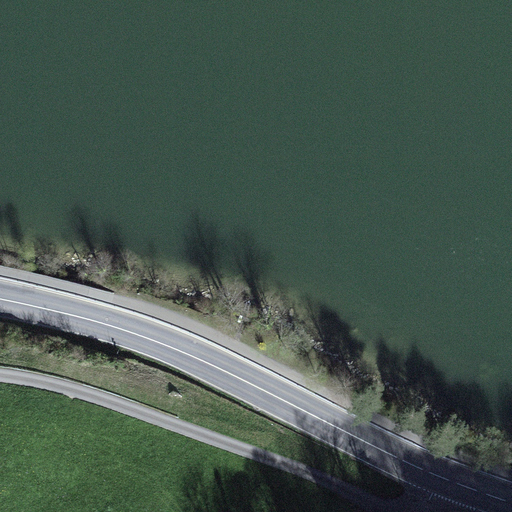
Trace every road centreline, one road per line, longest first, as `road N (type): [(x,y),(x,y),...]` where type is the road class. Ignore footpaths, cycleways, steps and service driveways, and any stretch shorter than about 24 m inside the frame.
road 1 (primary): [(0,299),(164,345),(445,479)]
road 2 (residential): [(0,375),(127,408),(381,503),(419,504),(445,479)]
